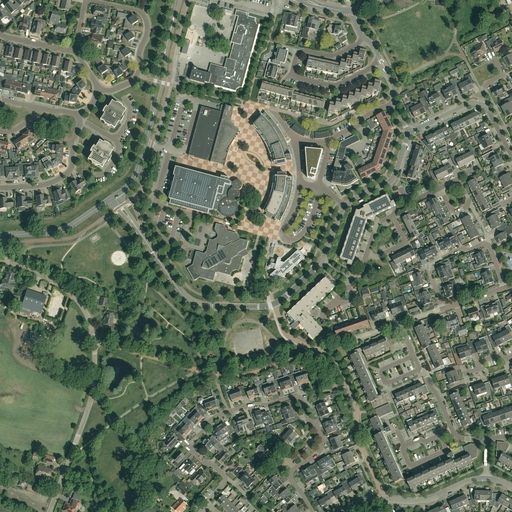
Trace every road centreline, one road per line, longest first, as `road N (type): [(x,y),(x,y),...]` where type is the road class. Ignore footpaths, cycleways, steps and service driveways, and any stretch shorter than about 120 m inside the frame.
road 1 (residential): [(313,424),(295,395),(212,417),(190,449),(224,478)]
road 2 (unclassified): [(49,511),(90,401),(94,343)]
road 3 (tertiary): [(144,239),(196,304),(274,304)]
road 4 (residential): [(91,0),(142,13),(147,29),(134,78),(99,89)]
road 5 (unclassified): [(94,343),(76,299),(6,260),(3,235)]
road 6 (residential): [(442,309),(428,268),(457,249),(489,247),(504,287)]
road 7 (unclassified): [(94,343),(217,376)]
road 8 (residential): [(299,183),(282,231),(289,240),(305,230),(321,188)]
